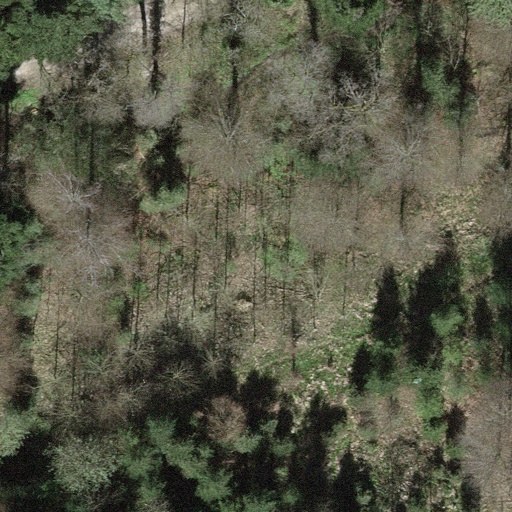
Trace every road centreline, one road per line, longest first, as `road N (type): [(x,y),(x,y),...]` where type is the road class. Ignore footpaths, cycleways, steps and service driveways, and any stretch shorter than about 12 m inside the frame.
road 1 (track): [(511,256),(230,386)]
road 2 (track): [(0,63),(63,50),(196,0)]
